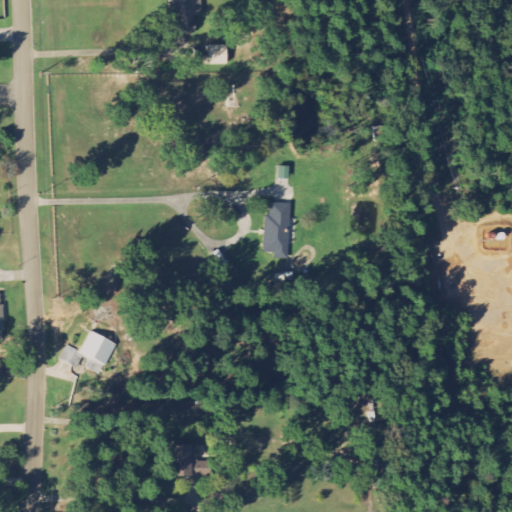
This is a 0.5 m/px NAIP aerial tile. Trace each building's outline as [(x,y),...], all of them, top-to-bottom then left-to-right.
[(169,0),(170,18),(172,18),(172,36),(195,35),(195,17),(201,16),(200,0),(169,0)] [(227,65),(227,46),(208,46),(209,65),(227,65)] [(289,256),(290,204),(270,204),(269,216),(265,215),(263,255),(289,256)] [(105,367),(116,346),(91,332),(79,354),(105,367)] [(379,467),(380,436),(369,435),(368,467),(379,467)] [(169,447),(170,479),(207,478),(207,463),(197,463),(196,446),(169,447)]
